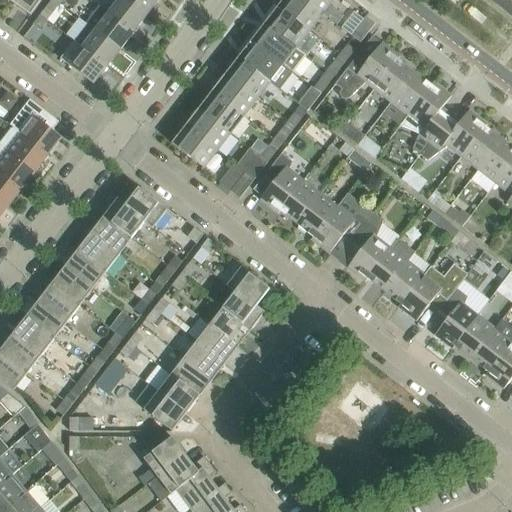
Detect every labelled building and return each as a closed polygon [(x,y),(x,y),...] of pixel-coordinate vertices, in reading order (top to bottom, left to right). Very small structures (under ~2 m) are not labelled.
[(13,0),(12,3),(30,16),(41,0),(13,0)] [(54,0),(52,0),(46,8),(52,13),(60,4),(54,0)] [(126,0),(118,0),(108,14),(133,33),(147,16),(126,0)] [(126,0),(147,16),(158,0),(126,0)] [(304,0),(282,0),(277,7),(309,31),(322,14),(304,0)] [(343,16),(329,5),(332,0),(304,0),(322,14),(337,25),(343,16)] [(120,50),(133,33),(108,14),(99,7),(86,24),(87,25),(120,50)] [(296,48),(309,31),(277,7),(264,24),(296,48)] [(39,30),(47,21),(40,15),(33,25),(39,30)] [(351,36),(360,43),(375,24),(365,17),(351,36)] [(264,24),(250,42),(283,65),(292,73),(306,56),(296,48),(264,24)] [(87,25),(74,42),(107,67),(120,50),(87,25)] [(60,59),(81,75),(93,85),(107,67),(74,42),(60,59)] [(292,73),(283,65),(250,42),(238,58),(269,82),(279,90),(292,73)] [(359,54),(335,85),(341,90),(339,94),(341,99),(345,100),(350,99),(365,84),(373,90),(397,59),(398,60),(400,57),(399,57),(382,43),(368,61),(359,54)] [(346,45),(339,54),(347,60),(354,51),(346,45)] [(347,60),(339,54),(331,65),(339,71),(347,60)] [(238,58),(225,75),(256,99),(269,82),(238,58)] [(397,59),(373,90),(390,103),(414,73),(398,60),(397,59)] [(414,73),(390,103),(408,116),(431,86),(414,73)] [(225,75),(211,92),(243,117),(256,99),(225,75)] [(321,78),(313,88),(320,94),(328,84),(321,78)] [(408,116),(400,126),(419,134),(412,149),(420,155),(446,121),(451,115),(443,108),(451,97),(433,83),(431,86),(408,116)] [(311,87),(298,104),(299,106),(307,112),(320,94),(313,88),(311,87)] [(230,134),(243,117),(211,92),(198,109),(230,134)] [(62,138),(52,131),(59,122),(30,100),(29,101),(13,128),(13,127),(12,128),(48,156),(62,138)] [(198,109),(185,126),(217,151),(230,134),(198,109)] [(446,121),(420,155),(428,161),(447,147),(461,158),(484,127),(485,127),(487,125),(469,111),(460,122),(451,115),(446,121)] [(294,113),(286,123),(294,129),(301,119),(294,113)] [(286,123),(279,131),(287,137),(294,129),(286,123)] [(340,133),(357,146),(364,137),(347,124),(340,133)] [(203,168),(217,151),(185,126),(171,144),(202,168),(203,168)] [(461,158),(478,171),(501,140),(485,127),(484,127),(461,158)] [(12,128),(0,144),(0,146),(35,173),(48,156),(12,128)] [(364,137),(357,146),(374,160),(382,150),(364,137)] [(478,171),(495,184),(511,161),(511,148),(501,140),(478,171)] [(338,151),(348,159),(353,151),(344,144),(338,151)] [(0,173),(22,190),(35,173),(0,146),(0,173)] [(267,147),(260,157),(268,163),(275,153),(267,147)] [(370,164),(353,151),(348,159),(365,172),(370,164)] [(260,201),(277,214),(303,181),(291,172),(293,164),(281,154),(264,176),(273,183),(260,201)] [(254,180),(268,163),(260,157),(259,156),(246,173),(245,172),(245,173),(254,180)] [(511,161),(495,184),(509,195),(506,203),(511,207),(511,161)] [(0,200),(8,207),(22,190),(0,173),(0,200)] [(254,180),(245,173),(230,191),(231,192),(240,199),(254,180)] [(280,212),(297,225),(320,194),(303,181),(277,214),(278,215),(280,212)] [(126,206),(125,207),(145,222),(144,223),(152,229),(154,227),(167,211),(165,209),(138,189),(126,206)] [(111,207),(104,217),(132,239),(144,223),(145,222),(125,207),(126,206),(111,194),(105,203),(111,207)] [(311,240),(311,241),(337,208),(320,194),(297,225),(313,237),(311,240)] [(441,199),(435,207),(444,214),(450,206),(441,199)] [(0,200),(0,218),(8,207),(0,200)] [(459,213),(450,206),(444,214),(461,227),(469,217),(461,210),(459,213)] [(342,237),(351,244),(368,222),(358,214),(351,219),(337,208),(311,241),(329,254),(342,237)] [(425,219),(435,226),(441,219),(431,211),(425,219)] [(360,251),(347,268),(365,282),(368,279),(367,279),(390,249),(377,239),(383,224),(383,222),(374,215),(368,222),(351,244),(360,251)] [(104,217),(91,234),(119,255),(132,239),(104,217)] [(458,232),(441,219),(435,226),(452,240),(458,232)] [(188,238),(196,244),(203,236),(194,229),(188,238)] [(106,273),(119,255),(91,234),(78,251),(106,273)] [(208,239),(201,248),(210,255),(216,246),(208,239)] [(390,249),(367,279),(368,279),(384,292),(407,262),(414,253),(397,240),(390,249)] [(93,290),(106,273),(78,251),(64,268),(93,290)] [(175,271),(183,261),(177,256),(169,266),(175,271)] [(398,308),(399,308),(424,275),(407,262),(384,292),(401,305),(398,308)] [(431,267),(424,275),(399,308),(416,322),(430,305),(439,312),(455,290),(467,275),(453,264),(443,277),(431,267)] [(188,265),(180,275),(187,280),(195,270),(188,265)] [(159,275),(154,282),(155,283),(162,289),(175,271),(169,266),(161,276),(159,275)] [(79,307),(93,290),(64,268),(51,285),(79,307)] [(241,268),(226,287),(235,293),(235,292),(256,308),(256,307),(269,290),(243,269),(241,268)] [(187,280),(180,275),(172,285),(179,291),(187,280)] [(150,290),(142,300),(149,306),(162,289),(155,283),(150,290)] [(66,324),(79,307),(51,285),(38,302),(66,324)] [(435,336),(452,349),(477,317),(465,307),(467,299),(455,290),(439,312),(448,319),(435,336)] [(235,293),(223,308),(251,330),(258,321),(265,326),(271,318),(256,307),(256,308),(235,292),(235,293)] [(162,299),(154,309),(161,315),(169,321),(177,311),(169,304),(162,299)] [(141,316),(149,306),(142,300),(134,311),(141,316)] [(66,324),(38,302),(24,320),(53,341),(66,324)] [(223,308),(210,325),(238,347),(251,330),(223,308)] [(161,315),(154,309),(146,320),(153,325),(161,315)] [(455,347),(471,360),(494,330),(477,317),(452,349),(453,350),(455,347)] [(24,320),(12,335),(40,357),(53,341),(24,320)] [(511,329),(501,321),(494,330),(471,360),(488,373),(511,343),(511,342),(511,329)] [(123,325),(115,335),(122,340),(130,330),(123,325)] [(210,325),(196,343),(225,364),(238,347),(210,325)] [(135,333),(127,343),(134,349),(142,338),(135,333)] [(12,335),(0,351),(0,353),(27,374),(38,383),(51,366),(40,357),(12,335)] [(122,340),(115,335),(107,345),(114,350),(122,340)] [(127,343),(120,353),(127,358),(134,349),(127,343)] [(225,364),(196,343),(183,360),(211,382),(225,364)] [(511,343),(488,373),(486,375),(498,385),(504,389),(507,385),(511,378),(511,343)] [(0,353),(0,380),(6,385),(14,391),(19,385),(27,374),(0,353)] [(97,359),(89,369),(96,375),(104,364),(97,359)] [(183,360),(170,377),(198,399),(209,385),(211,382),(183,360)] [(88,385),(96,375),(89,369),(81,380),(88,385)] [(198,399),(170,377),(164,385),(157,393),(185,415),(198,399)] [(49,379),(44,387),(63,402),(70,407),(77,399),(70,393),(69,395),(49,379)] [(185,415),(157,393),(144,411),(172,432),(185,415)] [(8,394),(0,400),(0,403),(13,417),(18,413),(25,407),(24,406),(8,394)] [(63,402),(56,411),(63,416),(70,407),(63,402)] [(25,407),(18,413),(31,431),(38,425),(25,407)] [(92,419),(69,419),(69,431),(92,432),(92,419)] [(31,431),(24,437),(38,453),(41,450),(51,442),(38,425),(31,431)] [(69,438),(69,451),(78,451),(78,438),(69,438)] [(144,460),(158,478),(186,457),(172,438),(144,460)] [(0,457),(7,452),(8,451),(0,441),(0,457)] [(51,442),(41,450),(55,467),(57,465),(64,459),(51,442)] [(0,457),(0,486),(12,476),(21,468),(7,452),(0,457)] [(158,478),(148,485),(161,503),(168,498),(176,492),(210,465),(204,458),(193,466),(186,457),(158,478)] [(57,465),(64,474),(71,483),(78,478),(64,459),(57,465)] [(210,465),(176,492),(190,510),(191,511),(219,490),(218,489),(209,478),(216,473),(210,465)] [(0,511),(2,511),(25,493),(12,476),(0,486),(0,511)] [(78,478),(71,483),(76,490),(83,500),(90,494),(78,478)] [(219,490),(191,511),(234,511),(235,511),(234,511),(225,499),(232,494),(225,485),(218,489),(219,490)] [(25,493),(2,511),(36,511),(39,509),(25,493)] [(90,494),(83,500),(90,509),(97,503),(90,494)]
